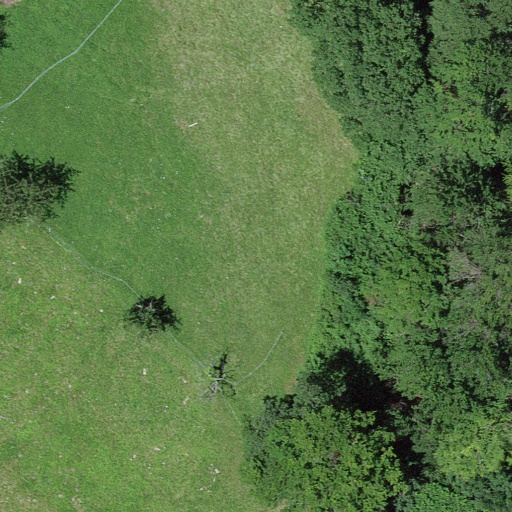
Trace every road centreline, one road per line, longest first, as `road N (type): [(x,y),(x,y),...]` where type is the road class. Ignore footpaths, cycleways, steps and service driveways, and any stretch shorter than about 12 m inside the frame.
road 1 (track): [(408,432),(462,87),(466,0)]
road 2 (track): [(511,359),(408,432),(326,511)]
